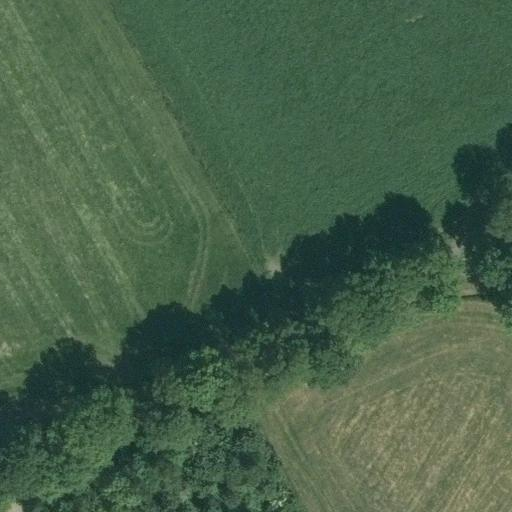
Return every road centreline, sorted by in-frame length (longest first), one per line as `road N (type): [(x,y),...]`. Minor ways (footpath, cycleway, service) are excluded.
road 1 (unclassified): [(0,480),(400,266)]
road 2 (unclassified): [(400,266),(511,203)]
